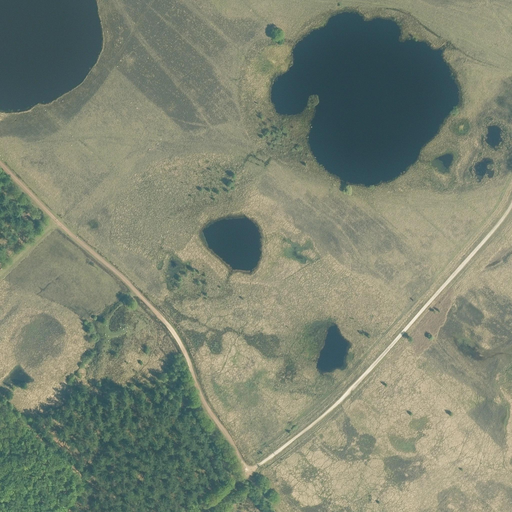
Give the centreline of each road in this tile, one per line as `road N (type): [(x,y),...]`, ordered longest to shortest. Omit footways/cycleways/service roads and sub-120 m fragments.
road 1 (track): [(0,163),(172,330),(248,472)]
road 2 (track): [(248,472),(364,376),(511,206)]
